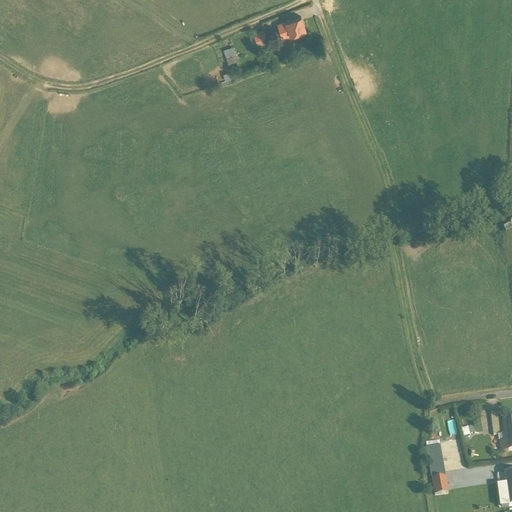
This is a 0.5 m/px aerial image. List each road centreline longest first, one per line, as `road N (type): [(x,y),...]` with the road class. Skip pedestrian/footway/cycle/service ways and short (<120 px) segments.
road 1 (track): [(431,407),(394,252),(388,188),(318,9)]
road 2 (track): [(297,0),(82,84),(46,82),(0,56)]
